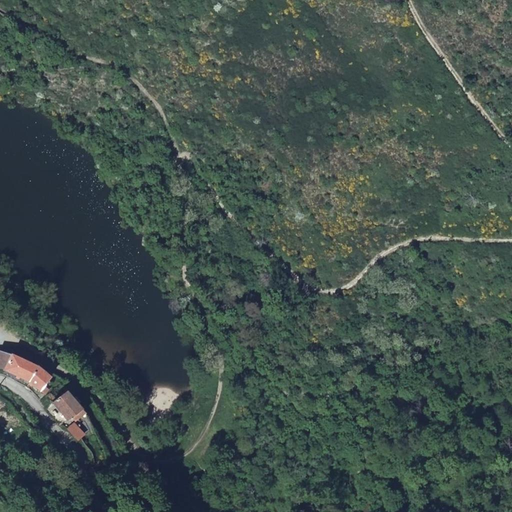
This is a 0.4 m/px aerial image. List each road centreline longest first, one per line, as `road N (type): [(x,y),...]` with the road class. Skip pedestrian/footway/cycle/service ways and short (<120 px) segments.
road 1 (track): [(0,341),(45,358),(91,392),(141,451),(166,463),(200,442),(225,380),(187,254),(187,173),(316,290),(336,289),(402,241),(511,238)]
road 2 (track): [(511,149),(404,0)]
road 3 (unclassified): [(0,379),(31,399),(60,434),(104,511)]
